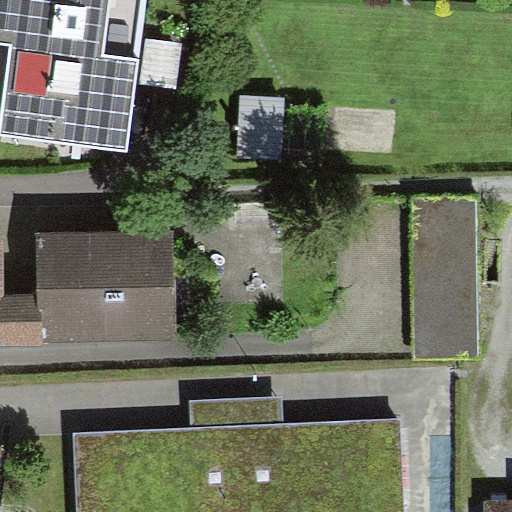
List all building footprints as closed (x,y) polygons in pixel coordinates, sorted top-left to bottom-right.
[(0,0),(0,127),(125,141),(129,97),(131,87),(172,92),(178,41),(140,37),(143,0),(0,0)] [(284,96),(240,94),(236,154),(280,157),(284,96)] [(473,203),(417,202),(417,359),(472,359),(473,203)] [(179,231),(49,230),(49,300),(49,343),(179,344),(179,231)] [(4,300),(4,343),(49,343),(49,300),(4,300)] [(288,413),(287,397),(208,402),(209,418),(288,413)] [(407,511),(403,417),(77,433),(80,511),(407,511)] [(511,511),(511,491),(491,492),(491,511),(511,511)]
